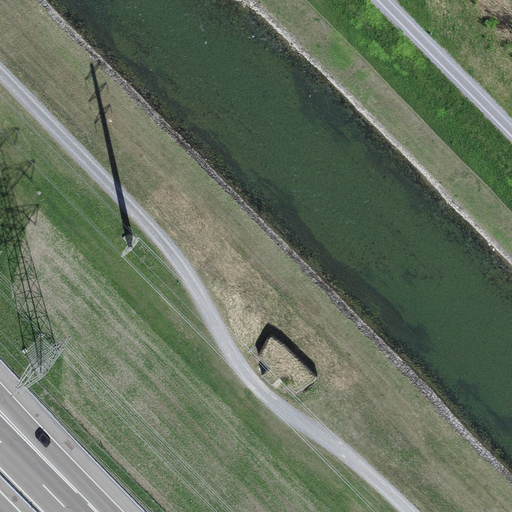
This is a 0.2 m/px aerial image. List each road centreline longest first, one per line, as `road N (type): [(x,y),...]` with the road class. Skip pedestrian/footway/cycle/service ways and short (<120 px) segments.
road 1 (track): [(407,511),(359,464),(257,387),(175,254),(0,73)]
road 2 (track): [(511,132),(381,0)]
road 3 (motorway): [(79,511),(0,411)]
